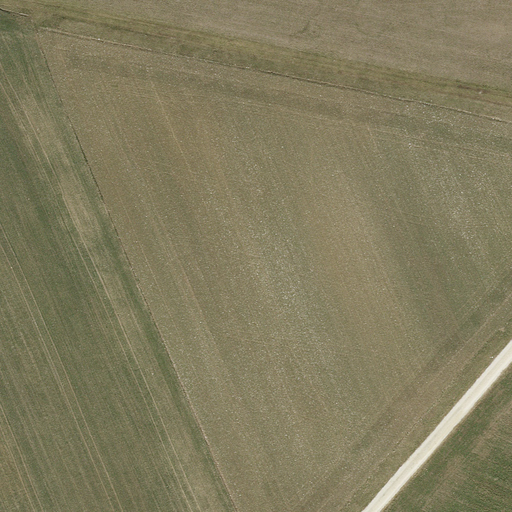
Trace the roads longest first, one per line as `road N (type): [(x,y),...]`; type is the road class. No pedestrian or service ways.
road 1 (track): [(8,0),(511,95)]
road 2 (track): [(375,511),(511,355)]
